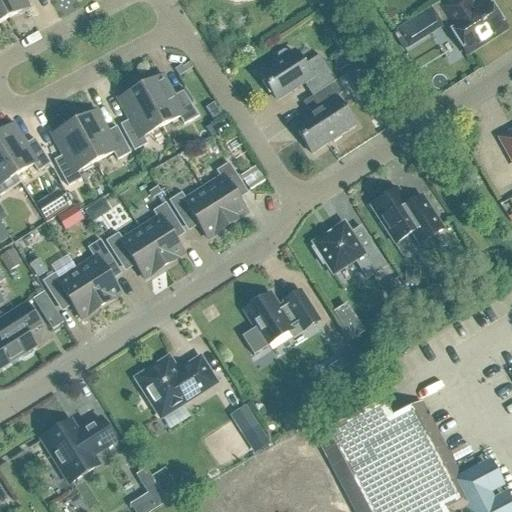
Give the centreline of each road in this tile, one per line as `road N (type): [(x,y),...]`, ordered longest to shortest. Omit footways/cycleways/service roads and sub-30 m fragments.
road 1 (residential): [(0,408),(16,406),(268,247),(296,208)]
road 2 (residential): [(296,208),(511,71)]
road 3 (residential): [(296,208),(179,27)]
road 4 (residential): [(179,27),(31,106),(0,100)]
road 5 (residential): [(0,68),(119,0)]
